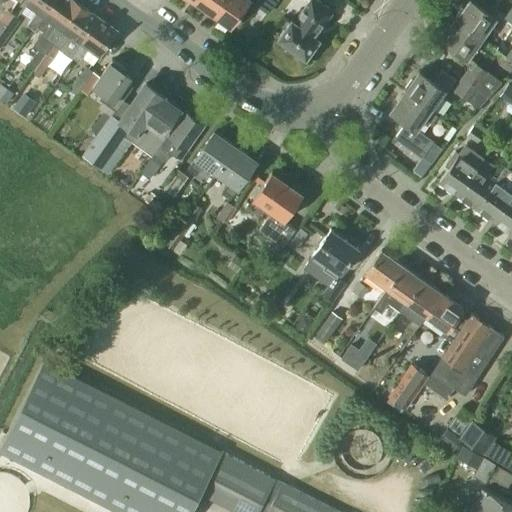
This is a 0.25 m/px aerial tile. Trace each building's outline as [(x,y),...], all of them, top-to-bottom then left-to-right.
[(42,14),(51,0),(27,0),(26,2),(36,10),(26,24),(33,29),(35,26),(43,15),(42,14)] [(51,42),(80,3),(75,0),(51,0),(42,14),(43,15),(35,26),(46,34),(44,37),(45,38),(26,64),(32,69),(51,42)] [(214,13),(223,0),(197,0),(196,1),(214,13)] [(223,0),(214,13),(231,25),(248,0),(223,0)] [(314,35),(332,10),(317,0),(307,0),(293,20),(290,18),(276,38),(304,58),(318,38),(314,35)] [(481,37),(495,18),(470,0),(469,0),(456,19),(481,37)] [(81,41),(98,16),(80,3),(51,42),(32,69),(39,73),(58,47),(68,54),(79,40),(81,41)] [(511,60),(511,6),(505,17),(509,19),(504,25),(510,29),(496,49),(511,60)] [(0,31),(12,14),(6,10),(0,17),(0,31)] [(0,44),(19,19),(12,14),(0,31),(0,44)] [(98,54),(110,38),(116,29),(98,16),(81,41),(79,40),(68,54),(77,61),(87,46),(98,54)] [(466,57),(481,37),(456,19),(441,40),(451,47),(448,52),(469,67),(472,62),(466,57)] [(114,109),(119,103),(132,85),(127,81),(130,76),(129,76),(123,72),(125,68),(111,58),(99,75),(92,70),(80,87),(87,92),(92,85),(105,94),(101,100),(108,105),(92,127),(98,132),(114,109)] [(473,61),(472,62),(469,67),(461,77),(488,96),(501,81),(473,61)] [(76,93),(80,87),(92,70),(85,65),(69,88),(76,93)] [(432,111),(449,87),(435,77),(433,81),(419,71),(405,91),(430,108),(429,109),(432,111)] [(488,96),(461,77),(453,89),(477,106),(488,96)] [(131,139),(163,94),(145,82),(126,108),(119,103),(114,109),(98,132),(82,153),(100,166),(124,134),(131,139)] [(511,101),(511,86),(508,83),(500,93),(511,101)] [(437,115),(432,111),(429,109),(430,108),(405,91),(390,111),(393,113),(392,115),(401,122),(402,120),(405,122),(394,137),(421,157),(433,140),(416,128),(424,117),(432,123),(437,115)] [(25,116),(35,102),(22,93),(12,108),(25,116)] [(162,133),(179,109),(178,108),(179,106),(171,100),(169,102),(162,97),(164,95),(163,94),(131,139),(138,144),(140,142),(153,152),(165,135),(162,133)] [(168,134),(154,153),(163,159),(170,150),(180,157),(203,124),(192,116),(191,118),(184,113),(168,134)] [(478,142),(484,134),(475,127),(468,135),(478,142)] [(216,171),(234,146),(213,131),(187,167),(195,173),(203,162),(216,171)] [(457,194),(477,167),(468,161),(475,152),(464,144),(438,180),(457,194)] [(230,198),(256,161),(234,146),(216,171),(229,180),(221,192),(230,198)] [(150,158),(140,172),(149,178),(159,164),(150,158)] [(476,207),(495,180),(487,174),(493,165),(483,158),(477,167),(457,194),(476,207)] [(173,195),(187,176),(177,169),(163,188),(173,195)] [(271,171),(252,196),(271,210),(258,229),(283,246),(295,228),(283,219),(302,193),(271,171)] [(494,220),(511,194),(511,192),(505,187),(511,178),(501,171),(495,180),(476,207),(494,220)] [(511,233),(511,194),(494,220),(511,233)] [(340,272),(357,248),(330,228),(312,253),(326,262),(322,268),(334,276),(335,276),(339,271),(340,272)] [(387,286),(402,265),(381,250),(366,271),(387,286)] [(235,255),(227,266),(237,273),(244,262),(235,255)] [(399,310),(407,300),(422,279),(402,265),(387,286),(373,306),(381,312),(388,302),(399,310)] [(334,276),(323,292),(333,299),(344,282),(335,276),(334,276)] [(426,314),(441,292),(422,279),(407,300),(426,314)] [(361,297),(368,288),(359,282),(353,291),(361,297)] [(447,329),(463,308),(441,292),(426,314),(447,329)] [(402,326),(409,317),(399,310),(393,319),(402,326)] [(330,311),(315,332),(325,340),(340,318),(330,311)] [(432,370),(423,383),(445,398),(455,385),(456,385),(467,392),(503,335),(471,313),(432,370)] [(432,368),(450,342),(440,335),(422,362),(432,368)] [(350,343),(341,356),(347,360),(358,368),(364,359),(367,355),(350,343)] [(341,511),(42,360),(0,442),(0,450),(120,511),(189,511),(202,489),(248,511),(341,511)] [(427,374),(411,363),(388,395),(404,407),(427,374)] [(481,451),(492,435),(472,421),(460,437),(481,451)] [(447,428),(438,437),(452,449),(461,439),(447,428)] [(484,481),(494,464),(483,457),(473,474),(484,481)] [(509,511),(511,508),(511,506),(482,489),(468,511),(509,511)]
